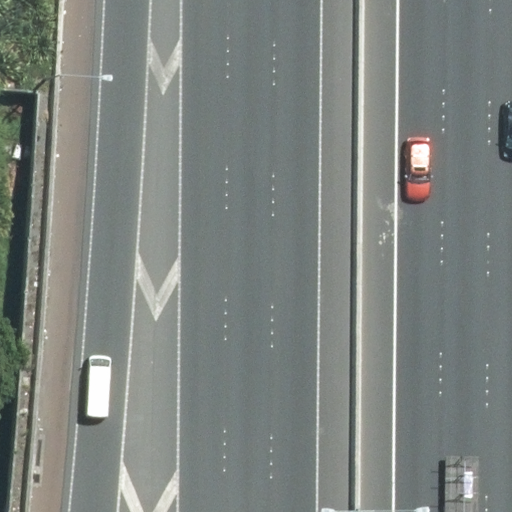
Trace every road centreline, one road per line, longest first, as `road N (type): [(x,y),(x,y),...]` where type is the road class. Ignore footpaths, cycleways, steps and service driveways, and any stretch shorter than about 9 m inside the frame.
road 1 (motorway): [(77,511),(121,0)]
road 2 (motorway): [(239,511),(245,0)]
road 3 (motorway): [(457,0),(454,511)]
